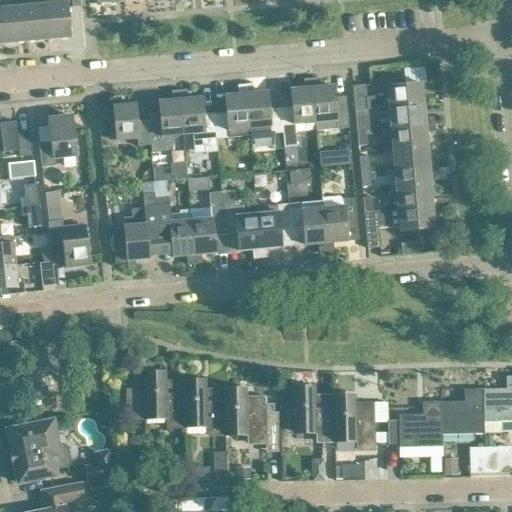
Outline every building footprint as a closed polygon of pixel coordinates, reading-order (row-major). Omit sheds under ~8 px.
[(44,4),(48,41),(70,39),(67,2),(44,4)] [(26,42),(48,41),(44,4),(23,6),(26,42)] [(4,44),(26,42),(23,6),(1,8),(4,44)] [(318,79),(310,80),(314,124),(315,124),(315,131),(348,128),(345,96),(333,97),(333,87),(319,88),(318,79)] [(294,126),(314,124),(310,80),(303,80),(304,89),(290,91),(292,108),(280,109),(282,134),(284,148),(296,147),(294,126)] [(388,109),(423,106),(422,92),(431,92),(430,84),(386,88),(387,96),(366,99),(365,86),(352,86),(352,90),(353,107),(354,112),(367,111),(388,108),(388,109)] [(252,85),(245,86),(248,131),(270,129),(270,135),(282,134),(280,109),(268,110),(266,93),(253,94),(252,85)] [(226,114),(213,115),(216,153),(218,153),(216,140),(249,137),(248,131),(245,86),(237,86),(238,95),(224,96),(226,114)] [(216,153),(213,115),(202,116),(200,99),(187,100),(186,91),(179,92),(182,136),(192,135),(193,145),(204,145),(205,154),(216,153)] [(172,137),(182,136),(179,92),(171,92),(172,101),(158,102),(160,120),(147,121),(150,146),(151,146),(152,153),(169,152),(173,146),(172,137)] [(150,146),(147,121),(136,122),(135,105),(121,106),(120,97),(112,98),(116,142),(135,141),(136,147),(150,146)] [(390,129),(434,125),(433,118),(424,118),(423,106),(388,109),(390,129)] [(356,132),(364,132),(362,117),(368,116),(367,111),(354,112),(355,117),(356,132)] [(76,156),(74,137),(71,117),(47,120),(50,143),(38,145),(41,165),(41,169),(55,167),(54,159),(76,156)] [(0,126),(3,153),(19,151),(16,123),(0,124),(0,126)] [(16,123),(19,151),(20,158),(32,157),(30,132),(17,134),(16,123)] [(391,150),(427,147),(426,133),(435,133),(434,125),(390,129),(391,150)] [(364,132),(356,132),(357,147),(365,146),(364,132)] [(393,171),(438,167),(437,159),(428,159),(427,147),(391,150),(393,171)] [(359,174),(367,173),(366,158),(358,158),(359,174)] [(162,168),(152,169),(153,183),(164,182),(186,180),(185,164),(171,166),(172,175),(163,176),(162,168)] [(395,191),(431,188),(429,174),(438,174),(438,167),(393,171),(395,191)] [(367,173),(359,174),(360,189),(369,188),(367,173)] [(39,206),(36,185),(23,187),(25,199),(20,199),(21,208),(39,206)] [(298,185),(289,185),(289,197),(298,196),(298,185)] [(397,212),(441,207),(441,200),(432,200),(431,188),(395,191),(397,211),(397,212)] [(59,199),(58,191),(44,193),(45,201),(59,199)] [(234,192),(220,193),(224,236),(237,235),(238,252),(252,251),(253,260),(260,259),(256,215),(244,216),(243,208),(240,205),(235,205),(234,192)] [(210,209),(189,211),(194,265),(202,265),(201,256),(214,254),(213,237),(224,236),(220,193),(209,194),(210,209)] [(132,218),(123,219),(124,227),(126,252),(127,265),(128,271),(135,270),(135,261),(147,260),(148,260),(148,258),(147,243),(159,242),(154,197),(154,194),(143,195),(144,209),(131,210),(132,218)] [(168,196),(154,197),(159,242),(171,240),(172,256),(172,258),(173,258),(186,256),(187,266),(194,265),(189,211),(179,212),(180,214),(171,215),(169,205),(168,196)] [(322,201),(321,201),(326,253),(334,253),(333,244),(347,242),(346,241),(358,240),(357,220),(355,199),(340,200),(340,197),(321,199),(322,201)] [(371,214),(371,213),(370,198),(362,198),(364,215),(371,214)] [(301,203),(288,205),(292,245),(304,244),(304,246),(318,245),(319,254),(326,253),(321,201),(301,203)] [(266,214),(256,215),(260,259),(268,259),(267,250),(281,248),(280,246),(292,245),(288,205),(274,206),(265,207),(266,214)] [(41,227),(39,206),(21,208),(22,217),(26,216),(28,229),(41,227)] [(371,214),(364,215),(367,250),(380,248),(378,230),(399,227),(399,232),(434,229),(433,215),(442,215),(441,207),(397,212),(397,211),(371,213),(371,214)] [(48,223),(48,227),(50,247),(62,245),(65,269),(89,266),(84,227),(62,229),(61,221),(48,223)] [(0,267),(15,266),(12,237),(0,238),(0,267)] [(43,263),(52,262),(50,248),(41,249),(43,263)] [(126,252),(113,254),(114,264),(114,266),(127,265),(126,252)] [(396,254),(396,266),(412,266),(412,253),(396,254)] [(52,262),(43,263),(43,264),(40,264),(42,287),(55,285),(52,262)] [(15,266),(0,267),(0,295),(0,297),(24,294),(23,279),(16,279),(15,266)] [(22,353),(21,342),(10,343),(11,354),(22,353)] [(166,429),(185,429),(184,383),(165,384),(165,375),(143,375),(144,390),(126,390),(127,422),(166,421),(166,429)] [(483,423),(511,422),(511,377),(505,378),(506,395),(483,396),(483,423)] [(206,437),(225,437),(224,392),(205,392),(205,383),(184,383),(185,429),(206,429),(206,437)] [(47,387),(28,389),(31,412),(56,410),(55,396),(48,397),(47,387)] [(334,442),(333,398),(314,399),(314,389),(292,390),(294,433),(316,433),(316,442),(334,442)] [(483,423),(483,396),(483,390),(464,391),(464,408),(441,409),(442,436),(483,435),(483,423)] [(247,391),(224,391),(225,436),(247,436),(247,445),(266,445),(265,400),(247,401),(247,391)] [(333,398),(334,442),(356,441),(356,450),(375,450),(374,404),(373,404),(373,406),(355,407),(354,398),(333,398)] [(442,436),(441,409),(441,403),(422,404),(422,421),(399,422),(399,416),(398,416),(398,422),(387,422),(387,446),(399,445),(399,449),(442,448),(442,436)] [(52,423),(7,431),(17,484),(55,476),(55,475),(54,475),(53,471),(68,468),(71,464),(68,448),(63,444),(56,446),(52,424),(52,423)] [(499,472),(498,448),(492,448),(492,437),(483,438),(483,448),(485,472),(499,472)] [(470,473),(485,472),(483,448),(469,449),(470,473)] [(498,448),(499,472),(511,472),(511,448),(498,448)] [(87,482),(111,479),(106,452),(95,454),(97,467),(85,469),(87,482)] [(439,458),(428,458),(428,474),(440,474),(439,458)] [(224,462),(210,462),(210,486),(224,486),(224,462)] [(340,482),(362,481),(361,468),(340,468),(340,482)] [(234,482),(250,482),(250,469),(234,470),(234,482)] [(380,469),(362,470),(363,490),(380,489),(380,469)] [(45,511),(39,511),(65,511),(64,507),(63,507),(62,503),(83,499),(80,484),(41,491),(45,511)] [(228,511),(219,511),(202,511),(203,500),(205,500),(205,499),(175,499),(174,511),(228,511)]
